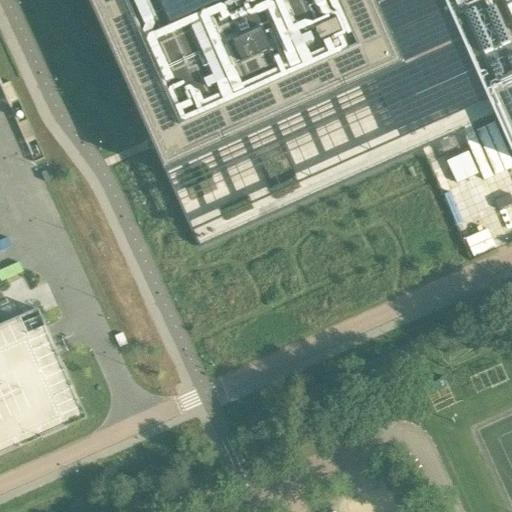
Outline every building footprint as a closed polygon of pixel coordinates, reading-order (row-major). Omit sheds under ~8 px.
[(422,150),(496,117),(466,50),(443,0),(83,0),(166,183),(196,250),(422,150)] [(10,80),(0,84),(0,89),(32,160),(44,155),(10,80)] [(56,178),(45,183),(79,258),(90,253),(56,178)] [(0,230),(0,246),(16,240),(10,227),(0,230)] [(0,267),(0,280),(1,282),(29,270),(23,257),(0,267)] [(97,267),(85,272),(113,333),(123,328),(97,267)] [(0,441),(93,401),(60,328),(56,317),(42,286),(0,305),(0,441)] [(122,331),(114,335),(119,345),(127,342),(122,331)]
